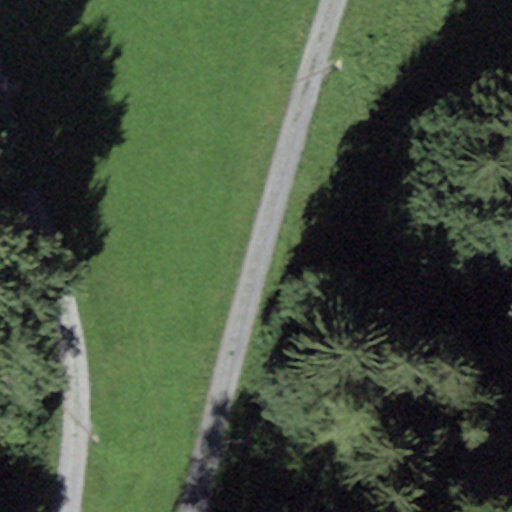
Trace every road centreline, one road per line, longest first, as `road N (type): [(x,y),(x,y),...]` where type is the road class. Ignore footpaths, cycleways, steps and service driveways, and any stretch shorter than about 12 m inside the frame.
road 1 (track): [(189,511),(313,54),(336,0)]
road 2 (track): [(0,98),(67,328),(64,511)]
